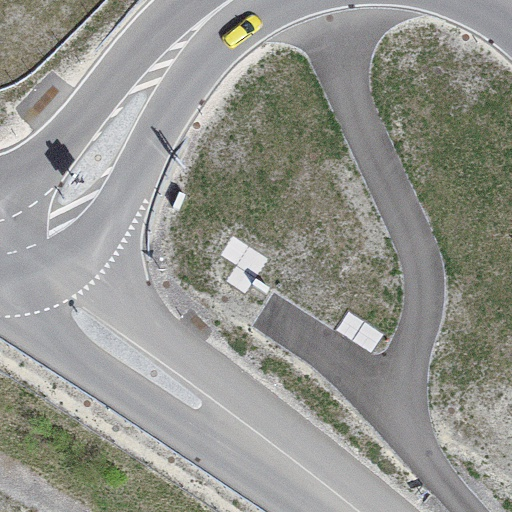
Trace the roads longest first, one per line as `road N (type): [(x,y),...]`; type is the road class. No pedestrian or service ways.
road 1 (unclassified): [(0,244),(108,338),(342,511)]
road 2 (trunk): [(0,242),(58,209),(189,30),(228,0)]
